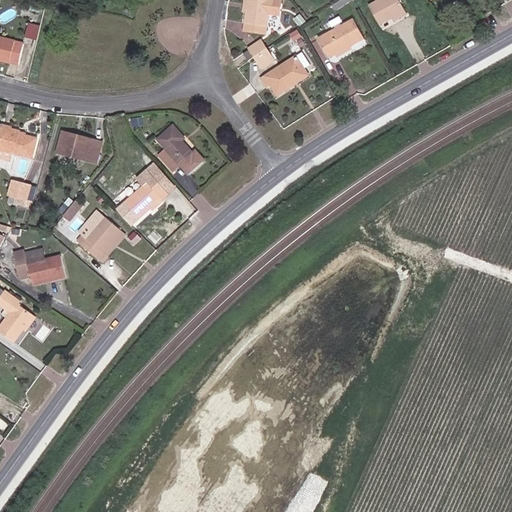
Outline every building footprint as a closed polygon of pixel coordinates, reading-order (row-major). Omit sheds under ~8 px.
[(247,0),(246,13),(244,31),(266,34),(270,0),(247,0)] [(281,0),(270,0),(269,13),(280,15),(281,0)] [(380,26),(392,19),(405,11),(398,0),(378,0),(368,6),(380,26)] [(31,11),(40,13),(42,4),(33,2),(31,11)] [(405,11),(392,19),(394,23),(407,15),(405,11)] [(335,54),(350,46),(364,38),(353,19),(342,26),(335,29),(318,38),(328,59),(335,54)] [(0,32),(7,35),(9,29),(0,26),(0,32)] [(292,35),(296,41),(303,37),(298,30),(292,35)] [(11,63),(19,65),(24,43),(0,37),(0,60),(11,64),(11,63)] [(250,50),(255,57),(267,49),(262,40),(249,48),(250,50)] [(352,49),(350,46),(335,54),(337,57),(352,49)] [(267,49),(255,57),(262,69),(275,61),(267,49)] [(244,54),(248,61),(255,57),(250,50),(244,54)] [(314,67),(303,51),(261,80),(266,88),(270,85),(277,96),(310,74),(308,71),(314,67)] [(15,154),(32,158),(36,140),(18,135),(19,132),(2,127),(0,136),(0,158),(13,162),(15,154)] [(183,140),(172,128),(158,140),(167,150),(159,157),(174,172),(179,167),(188,177),(204,163),(195,153),(192,155),(180,143),(183,140)] [(78,139),(62,135),(57,153),(97,163),(102,142),(78,136),(78,139)] [(177,188),(155,163),(148,170),(159,184),(169,195),(177,188)] [(9,196),(28,201),(31,186),(13,181),(9,196)] [(162,198),(164,200),(169,195),(159,184),(154,189),(148,182),(125,203),(140,219),(151,208),(162,198)] [(36,195),(30,193),(28,201),(34,203),(36,195)] [(164,200),(162,198),(151,208),(153,211),(164,200)] [(77,201),(64,217),(70,222),(83,206),(77,201)] [(87,238),(84,235),(78,242),(99,259),(103,254),(122,232),(105,217),(93,232),(87,238)] [(89,229),(84,235),(87,238),(93,232),(89,229)] [(122,232),(103,254),(107,257),(126,235),(122,232)] [(43,249),(26,254),(28,265),(45,260),(43,249)] [(32,277),(33,282),(48,279),(48,282),(66,277),(61,256),(45,260),(28,265),(26,254),(25,251),(14,254),(21,279),(32,277)] [(10,313),(6,318),(0,326),(0,332),(15,343),(24,330),(26,332),(36,317),(19,305),(21,301),(6,290),(0,298),(0,304),(5,309),(10,313)] [(1,314),(6,318),(10,313),(5,309),(1,314)]
